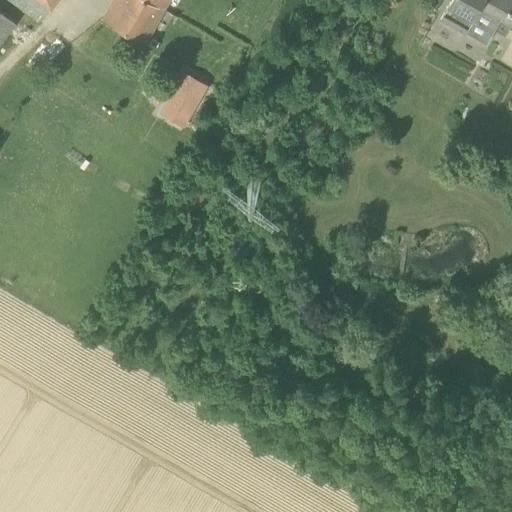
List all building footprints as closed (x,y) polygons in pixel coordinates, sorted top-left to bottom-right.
[(57,0),(39,0),(50,8),(51,9),(57,0)] [(113,0),(104,18),(146,42),(168,0),(113,0)] [(511,0),(451,0),(441,19),(466,33),(481,8),(511,25),(511,0)] [(0,45),(16,23),(0,11),(0,45)] [(160,112),(184,125),(207,84),(184,71),(160,112)]
